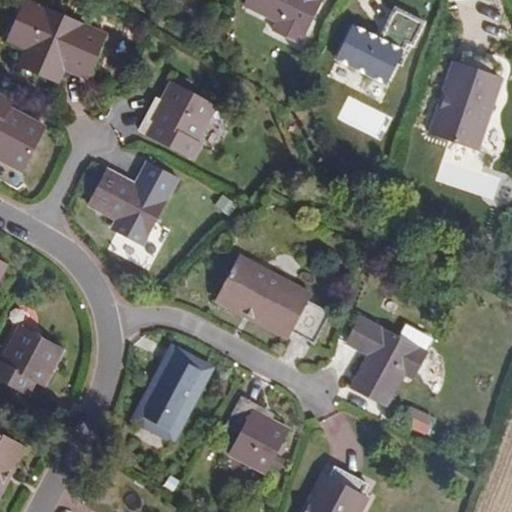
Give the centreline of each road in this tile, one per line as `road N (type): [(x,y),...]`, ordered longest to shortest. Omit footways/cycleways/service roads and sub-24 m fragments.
road 1 (residential): [(314,393),(167,320),(105,318)]
road 2 (residential): [(105,318),(104,381),(37,511)]
